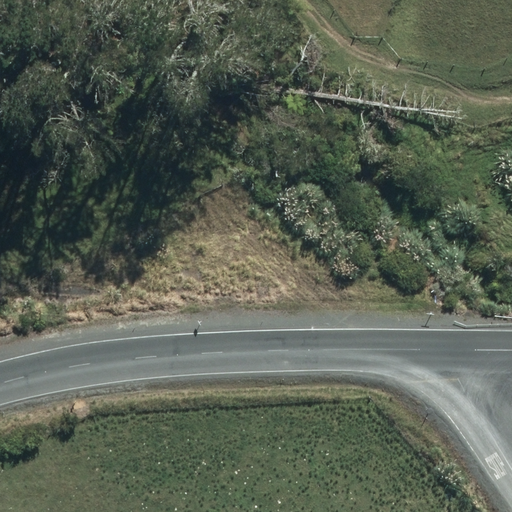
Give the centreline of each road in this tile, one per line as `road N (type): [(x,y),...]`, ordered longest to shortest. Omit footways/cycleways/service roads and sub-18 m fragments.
road 1 (secondary): [(0,386),(149,357),(458,350)]
road 2 (unclassified): [(511,473),(458,385),(458,350)]
